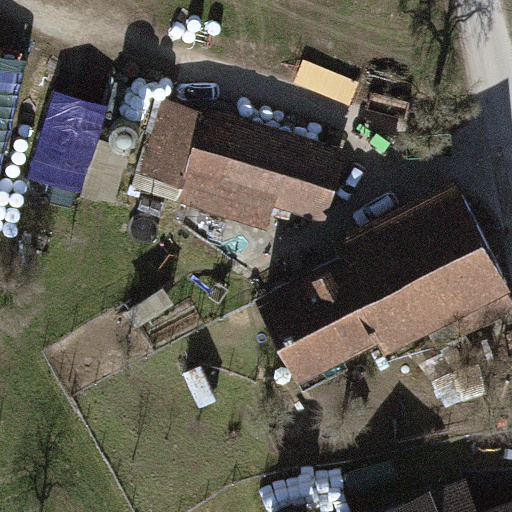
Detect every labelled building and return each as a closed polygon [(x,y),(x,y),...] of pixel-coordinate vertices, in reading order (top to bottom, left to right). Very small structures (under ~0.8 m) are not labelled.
[(90,188),(115,101),(58,85),(33,172),(90,188)] [(209,112),(162,98),(135,187),(271,227),(278,204),(322,217),(345,141),(212,102),(209,112)] [(0,223),(29,231),(44,174),(0,162),(0,223)] [(350,253),(260,298),(301,379),(392,333),(406,359),(511,306),(511,299),(451,179),(341,234),(350,253)] [(511,511),(511,501),(482,511),(471,480),(373,511),(511,511)]
